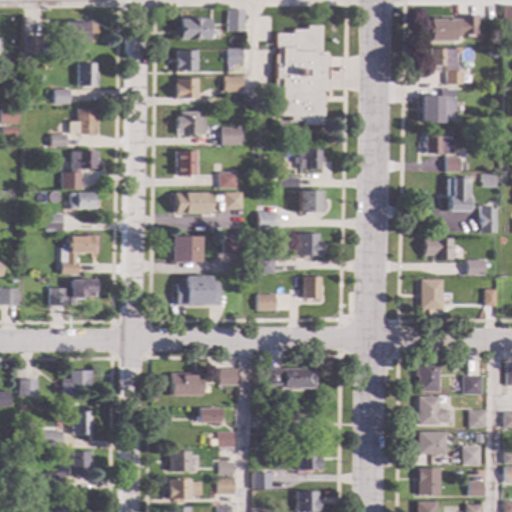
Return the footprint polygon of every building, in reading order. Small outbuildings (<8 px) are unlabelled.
[(511,27),(500,27),(500,8),(511,8),(511,27)] [(240,32),(225,32),(224,11),(240,11),(240,32)] [(475,35),(452,35),(452,42),(423,42),(423,21),(457,21),(457,18),(475,18),(475,35)] [(207,40),(177,41),(177,39),(173,39),(173,29),(177,29),(177,20),(207,20),(207,40)] [(92,43),(63,43),(63,23),(92,23),(92,43)] [(318,56),(323,56),(324,92),(319,92),(321,99),(321,103),(319,108),(321,108),(321,126),(300,126),(300,122),(288,122),(288,117),(273,118),(273,98),(274,98),(274,92),(273,92),(273,56),(276,56),(276,49),(274,49),(273,34),(290,34),(290,30),(304,30),(304,26),(318,26),(318,56)] [(39,38),(39,55),(20,54),(20,37),(39,38)] [(239,65),(224,65),(224,50),(239,50),(239,65)] [(453,66),(456,66),(456,72),(459,72),(459,85),(443,85),(443,67),(436,67),(436,72),(429,72),(429,67),(427,67),(427,50),(453,50),(453,66)] [(194,71),(173,71),(173,52),(193,52),(194,71)] [(93,87),(74,87),(74,65),(93,65),(93,87)] [(238,93),(220,93),(220,78),(238,78),(238,93)] [(194,99),(172,99),(172,85),(173,85),(173,80),(194,80),(194,99)] [(452,115),(442,115),(442,122),(438,122),(438,124),(419,124),(419,96),(438,96),(438,90),(452,90),(452,115)] [(66,91),(66,105),(51,105),(51,91),(66,91)] [(14,124),(0,124),(0,110),(14,110),(14,124)] [(93,136),(66,136),(66,123),(73,123),(73,110),(93,110),(93,136)] [(194,118),(201,118),(201,136),(195,136),(195,137),(187,137),(187,135),(173,136),(173,118),(177,118),(177,113),(194,113),(194,118)] [(14,138),(1,138),(1,129),(14,129),(14,138)] [(237,134),(241,134),(241,142),(236,142),(236,146),(217,146),(217,129),(237,129),(237,134)] [(63,148),(48,148),(48,136),(63,136),(63,148)] [(438,141),(449,141),(449,155),(422,155),(422,137),(438,137),(438,141)] [(317,170),(297,170),(297,164),(292,164),(292,158),(297,158),(297,153),(300,153),(300,151),(317,151),(317,170)] [(92,169),(76,169),(76,184),(55,184),(55,174),(68,174),(68,152),(92,152),(92,169)] [(193,176),(172,176),(172,153),(193,153),(193,176)] [(456,173),(442,173),(442,159),(456,159),(456,173)] [(232,190),(216,190),(215,174),(232,174),(232,190)] [(492,188),(478,188),(478,176),(493,177),(492,188)] [(295,188),(277,188),(277,179),(295,179),(295,188)] [(461,185),(464,185),(464,212),(445,212),(445,199),(443,199),(443,180),(461,180),(461,185)] [(317,213),(296,213),(296,192),(317,192),(317,213)] [(90,200),(93,200),(93,210),(67,210),(67,195),(90,194),(90,200)] [(207,214),(172,214),(172,194),(206,194),(207,214)] [(238,210),(221,210),(221,194),(237,194),(238,210)] [(486,210),(492,210),(492,234),(476,234),(476,207),(486,207),(486,210)] [(272,231),(254,231),(254,213),(272,213),(272,231)] [(59,232),(42,232),(42,214),(59,214),(59,232)] [(315,241),(318,241),(318,257),(294,257),(294,235),(315,235),(315,241)] [(236,253),(220,253),(220,237),(236,236),(236,253)] [(90,251),(88,251),(88,253),(73,253),(73,260),(75,260),(75,275),(58,275),(58,250),(65,249),(65,237),(90,237),(90,251)] [(196,263),(169,264),(169,237),(196,237),(196,263)] [(449,261),(429,261),(429,257),(421,257),(421,239),(449,239),(449,261)] [(270,274),(253,274),(253,258),(270,258),(270,274)] [(480,277),(463,277),(463,261),(480,261),(480,277)] [(208,284),(216,284),(216,307),(174,307),(174,283),(182,283),(182,278),(208,278),(208,284)] [(317,299),(300,299),(300,278),(317,278),(317,299)] [(92,298),(72,298),(73,306),(46,306),(46,290),(68,290),(68,281),(92,281),(92,298)] [(439,310),(418,310),(418,281),(439,281),(439,310)] [(14,306),(0,306),(0,290),(14,290),(14,306)] [(492,307),(482,307),(482,291),(492,291),(492,307)] [(271,311),(254,311),(254,296),(271,296),(271,311)] [(435,392),(416,392),(416,377),(413,377),(413,364),(435,364),(435,392)] [(236,387),(216,386),(216,370),(236,371),(236,387)] [(313,389),(281,389),(281,386),(267,386),(267,370),(313,371),(313,389)] [(511,391),(505,391),(505,387),(503,387),(503,370),(511,370),(511,391)] [(88,390),(73,390),(73,395),(59,395),(59,381),(68,381),(68,372),(88,372),(88,390)] [(198,397),(167,397),(167,376),(198,376),(198,397)] [(478,395),(460,395),(460,377),(478,377),(478,395)] [(33,398),(17,398),(17,381),(33,380),(33,398)] [(7,395),(11,395),(11,401),(7,401),(7,408),(0,408),(0,393),(7,393),(7,395)] [(435,410),(446,410),(446,424),(435,424),(435,426),(415,426),(415,398),(435,398),(435,410)] [(217,427),(212,427),(212,424),(196,424),(196,410),(217,410),(217,427)] [(304,428),(282,428),(282,411),(304,411),(304,428)] [(482,429),(465,428),(465,411),(482,411),(482,429)] [(88,435),(70,435),(70,413),(87,413),(88,435)] [(511,429),(500,429),(500,414),(501,414),(511,414),(511,429)] [(60,449),(37,449),(37,432),(60,432),(60,449)] [(480,432),(480,441),(470,440),(470,432),(480,432)] [(442,455),(415,455),(415,433),(442,433),(442,455)] [(231,448),(214,448),(215,434),(231,434),(231,448)] [(475,466),(458,466),(458,448),(475,448),(475,466)] [(315,456),(318,456),(318,471),(294,471),(294,451),(316,451),(315,456)] [(86,475),(67,475),(67,454),(86,453),(86,475)] [(188,457),(194,457),(194,467),(190,467),(190,472),(166,472),(166,453),(188,453),(188,457)] [(511,465),(500,465),(500,454),(511,454),(511,465)] [(230,475),(216,475),(216,463),(231,464),(230,475)] [(511,483),(501,483),(501,468),(511,468),(511,483)] [(435,496),(415,496),(415,469),(435,469),(435,496)] [(62,491),(38,491),(38,474),(62,473),(62,491)] [(268,490),(249,490),(250,474),(268,474),(268,490)] [(231,495),(213,495),(213,479),(231,479),(231,495)] [(187,483),(198,484),(198,496),(187,496),(187,500),(165,500),(166,481),(187,481),(187,483)] [(480,497),(465,497),(465,483),(480,483),(480,497)] [(315,498),(317,498),(317,511),(293,511),(293,493),(315,493),(315,498)] [(84,500),(88,500),(88,508),(84,508),(84,511),(61,511),(61,494),(84,494),(84,500)] [(433,511),(413,511),(413,503),(433,503),(433,511)] [(511,511),(500,511),(500,503),(511,503),(511,511)]
